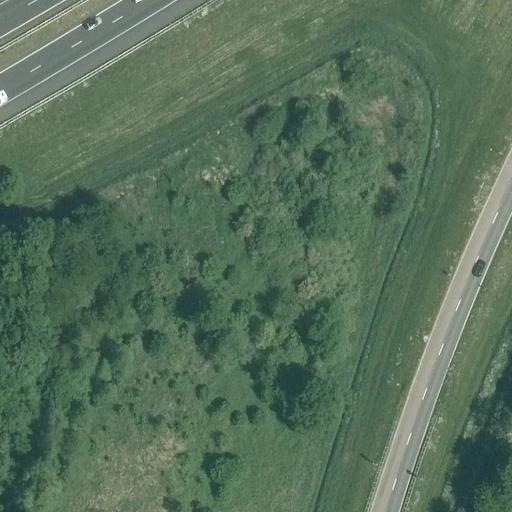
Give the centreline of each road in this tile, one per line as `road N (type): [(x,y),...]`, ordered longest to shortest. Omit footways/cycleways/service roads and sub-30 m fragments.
road 1 (motorway): [(385,511),(441,346),(511,181)]
road 2 (motorway): [(0,90),(149,0)]
